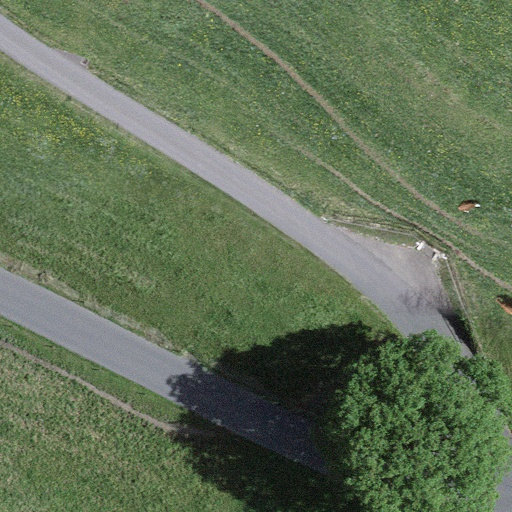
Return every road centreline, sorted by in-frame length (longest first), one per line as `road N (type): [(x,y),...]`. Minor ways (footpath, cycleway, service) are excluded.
road 1 (unclassified): [(511,487),(450,365),(400,300),(272,206),(0,32)]
road 2 (unclassified): [(0,290),(320,452),(487,511)]
